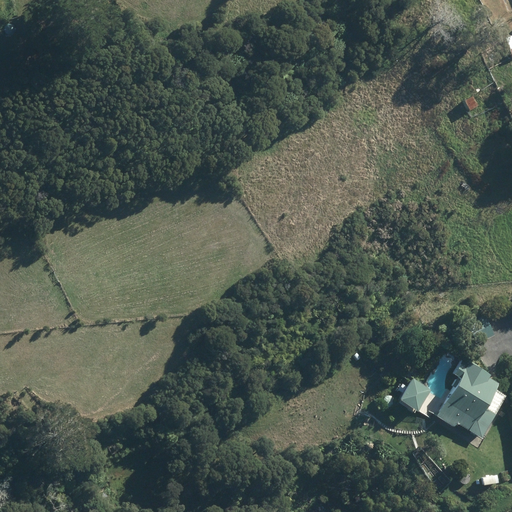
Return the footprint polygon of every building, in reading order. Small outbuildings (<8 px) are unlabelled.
[(471,96),(461,101),(466,111),(476,107),(471,96)] [(488,372),(466,359),(464,363),(463,365),(457,361),(451,372),(456,375),(436,409),(441,412),(438,417),(451,425),(454,420),(479,436),(494,413),(482,406),(496,381),(486,375),(488,372)] [(409,375),(395,397),(415,409),(428,387),(409,375)] [(510,446),(501,446),(501,462),(510,462),(510,446)] [(495,473),(480,477),(482,485),(497,482),(495,473)]
